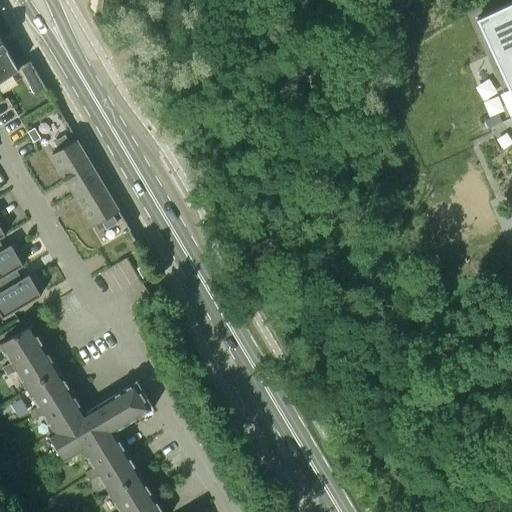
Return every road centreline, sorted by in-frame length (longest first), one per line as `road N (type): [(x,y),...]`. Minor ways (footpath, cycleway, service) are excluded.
road 1 (primary): [(191,262),(36,0)]
road 2 (primary): [(340,511),(191,262)]
road 3 (residential): [(108,310),(231,511)]
road 4 (residential): [(0,147),(83,287),(108,310)]
